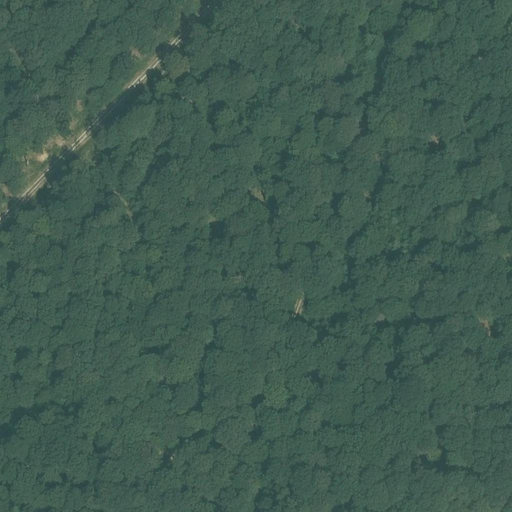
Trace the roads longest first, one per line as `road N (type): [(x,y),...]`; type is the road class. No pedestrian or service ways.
road 1 (track): [(213,511),(277,118),(340,0)]
road 2 (track): [(0,226),(220,0)]
